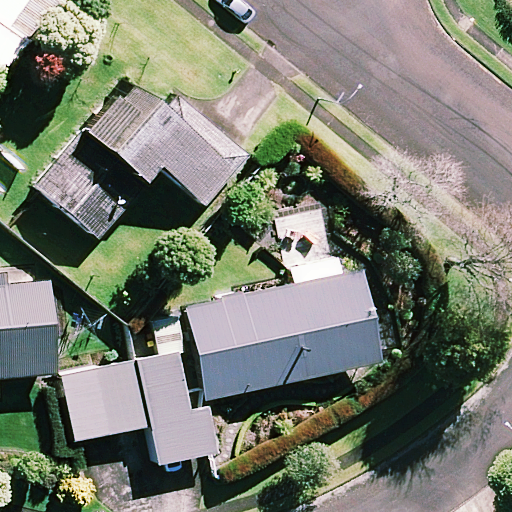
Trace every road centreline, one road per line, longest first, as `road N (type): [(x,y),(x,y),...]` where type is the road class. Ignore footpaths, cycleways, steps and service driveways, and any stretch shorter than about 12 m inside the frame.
road 1 (residential): [(511,152),(321,0)]
road 2 (residential): [(373,511),(410,492),(511,408)]
